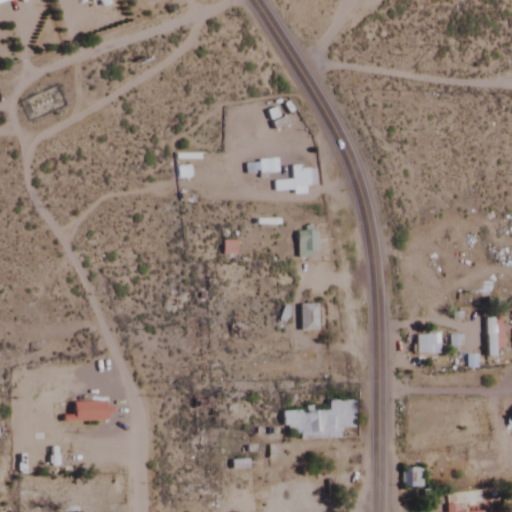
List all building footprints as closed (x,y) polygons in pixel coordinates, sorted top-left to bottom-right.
[(94,0),(98,8),(107,4),(104,0),(94,0)] [(174,168),(174,178),(187,178),(187,167),(174,168)] [(270,182),(270,191),(310,190),(309,168),(287,168),(288,182),(270,182)] [(294,258),(311,258),(311,232),(294,232),(294,258)] [(232,256),(232,242),(219,242),(219,256),(232,256)] [(313,305),(296,305),(296,333),(313,333),(313,305)] [(499,318),(483,318),(482,360),(498,361),(499,318)] [(412,355),(436,355),(436,336),(412,336),(412,355)] [(69,402),(69,415),(59,415),(59,422),(102,422),(102,402),(69,402)] [(338,440),(338,429),(350,429),(350,402),(324,402),(324,412),(280,412),(280,435),(297,435),(297,440),(338,440)] [(20,440),(20,451),(59,451),(59,440),(36,440),(20,440)] [(400,484),(413,489),(418,474),(406,469),(400,484)] [(23,505),(67,505),(67,482),(23,482),(23,505)]
